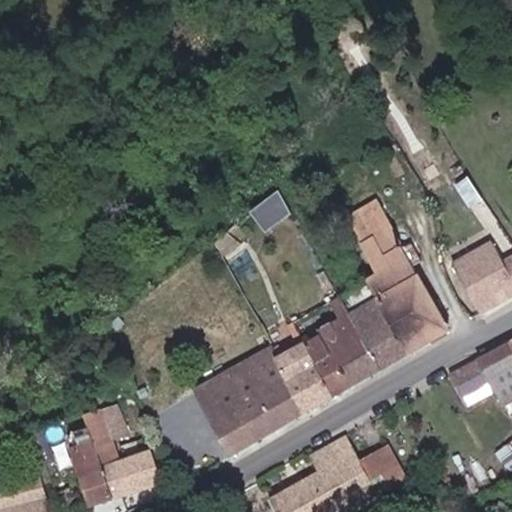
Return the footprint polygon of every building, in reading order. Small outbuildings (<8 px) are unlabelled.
[(280,189),(252,209),(267,229),(295,210),(280,189)] [(372,386),(367,377),(400,360),(429,344),(458,327),(398,227),(369,240),(397,289),(368,303),(333,320),(342,334),(324,343),(298,355),(291,343),(205,384),(245,454),(354,396),(372,386)] [(449,261),(478,312),(511,293),(511,256),(503,261),(490,238),(449,261)] [(511,344),(480,362),(493,385),(511,375),(511,344)] [(110,478),(106,464),(121,457),(111,432),(103,435),(98,425),(84,431),(89,441),(77,446),(99,506),(123,496),(117,476),(110,478)] [(378,496),(376,471),(362,437),(325,456),(330,467),(275,496),(282,511),(348,511),(350,511),(345,500),(347,500),(354,508),(378,496)] [(376,471),(381,483),(386,498),(416,483),(395,446),(383,453),(374,457),(376,471)] [(150,448),(126,455),(121,457),(106,464),(110,478),(117,476),(123,496),(163,481),(150,448)] [(0,511),(18,511),(13,493),(4,467),(0,467),(0,511)] [(64,511),(56,484),(13,493),(18,511),(64,511)]
